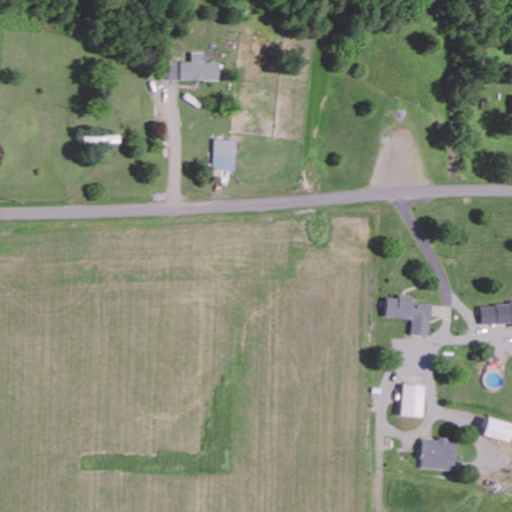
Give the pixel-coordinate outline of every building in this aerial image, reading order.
[(204,53),(190,53),(190,62),(180,62),(180,80),(217,81),(217,62),(204,62),(204,53)] [(159,79),(176,79),(176,60),(160,59),(159,79)] [(234,140),(214,139),(213,170),(233,171),(234,140)] [(429,304),(413,303),(413,296),(396,294),(396,298),(385,297),(383,317),(410,319),(409,335),(427,336),(429,304)] [(511,303),(479,304),(479,325),(511,323),(511,303)] [(399,416),(420,417),(421,385),(400,385),(399,416)] [(510,423),(484,418),(480,436),(506,442),(510,423)] [(420,469),(453,470),(454,440),(422,438),(420,469)]
